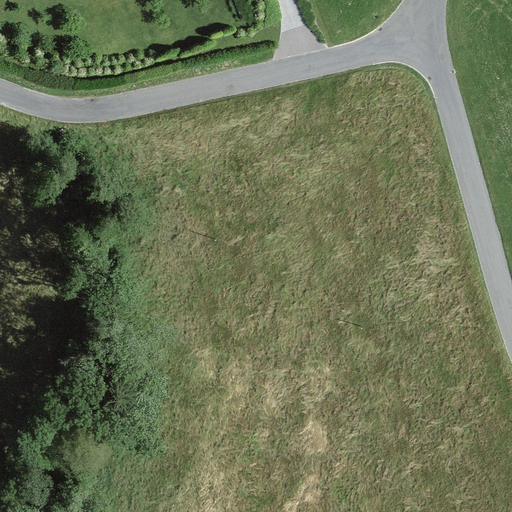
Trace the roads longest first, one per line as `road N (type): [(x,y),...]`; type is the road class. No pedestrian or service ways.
road 1 (unclassified): [(430,37),(145,102),(69,111),(0,92)]
road 2 (unclassified): [(430,37),(511,312)]
